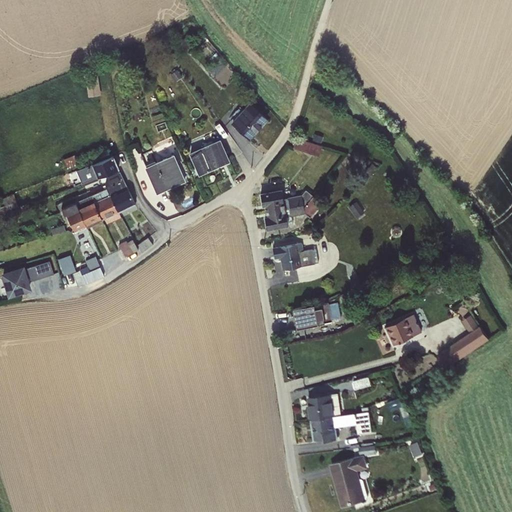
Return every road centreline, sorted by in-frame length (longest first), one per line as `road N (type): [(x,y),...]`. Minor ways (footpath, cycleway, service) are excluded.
road 1 (residential): [(302,511),(246,188)]
road 2 (residential): [(329,0),(289,127),(246,188)]
